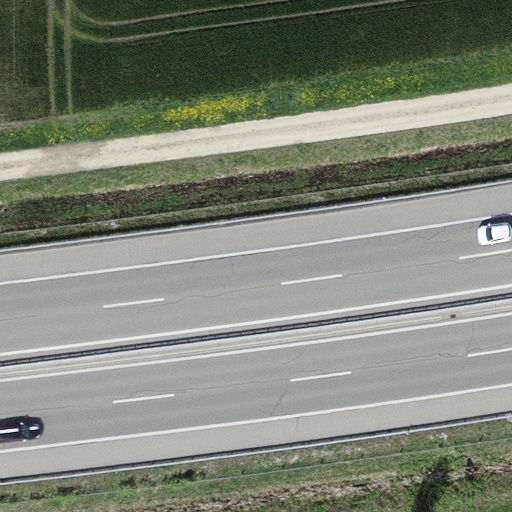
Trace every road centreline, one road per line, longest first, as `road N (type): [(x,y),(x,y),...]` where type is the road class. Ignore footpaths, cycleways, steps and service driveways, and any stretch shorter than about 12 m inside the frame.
road 1 (track): [(0,170),(511,97)]
road 2 (motorway): [(511,248),(0,317)]
road 3 (motorway): [(0,414),(511,347)]
